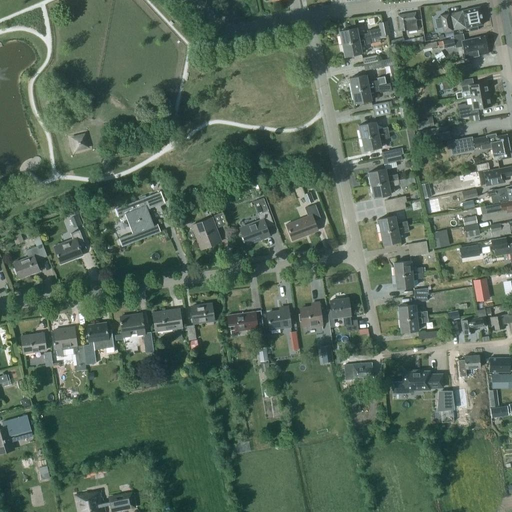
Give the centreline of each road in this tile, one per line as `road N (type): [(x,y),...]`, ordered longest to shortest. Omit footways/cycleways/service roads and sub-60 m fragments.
road 1 (residential): [(0,307),(358,254)]
road 2 (residential): [(358,254),(310,16)]
road 3 (residential): [(193,0),(230,29),(310,16)]
